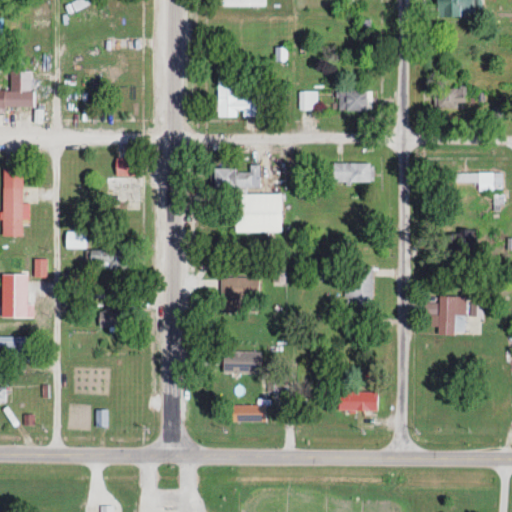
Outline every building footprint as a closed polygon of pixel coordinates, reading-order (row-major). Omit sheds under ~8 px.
[(437,0),(438,16),(475,16),(475,0),(437,0)] [(370,19),(359,19),(359,34),(370,34),(370,19)] [(84,52),(99,52),(99,42),(84,42),(84,52)] [(217,76),(217,116),(239,116),(239,115),(260,115),(260,93),(237,93),(237,75),(217,76)] [(0,108),(33,109),(33,90),(1,90),(1,84),(0,83),(0,108)] [(467,86),(433,86),(433,109),(467,109),(467,86)] [(367,88),(338,88),(338,110),(367,110),(367,88)] [(316,90),(299,90),(299,109),(316,109),(316,90)] [(475,106),(483,105),(483,94),(474,94),(475,106)] [(115,175),(137,175),(137,157),(115,157),(115,175)] [(333,182),(373,182),(373,162),(333,162),(333,182)] [(259,187),(259,164),(249,164),(249,167),(213,168),(213,187),(259,187)] [(502,172),(454,172),(454,182),(478,182),(478,190),(502,190),(502,172)] [(140,208),(140,177),(106,177),(106,208),(140,208)] [(22,236),(22,187),(2,187),(2,236),(22,236)] [(282,193),(233,193),(233,232),(282,232),(282,193)] [(477,229),(459,229),(459,249),(477,249),(477,229)] [(85,231),(65,231),(65,248),(85,248),(85,231)] [(87,249),(87,271),(129,271),(129,249),(87,249)] [(46,258),(33,258),(33,277),(46,277),(46,258)] [(24,263),(8,263),(8,270),(0,269),(0,293),(8,294),(8,288),(17,288),(17,280),(24,280),(24,263)] [(344,266),(345,310),(373,309),(372,266),(344,266)] [(219,276),(219,311),(258,311),(258,276),(219,276)] [(466,296),(439,295),(438,304),(427,304),(427,315),(437,316),(436,334),(465,335),(466,296)] [(100,326),(124,326),(124,303),(100,303),(100,326)] [(0,348),(22,348),(22,361),(38,361),(38,335),(0,335),(0,348)] [(260,373),(261,351),(223,350),(223,372),(260,373)] [(107,374),(74,374),(74,395),(107,395),(107,374)] [(280,390),(280,377),(266,377),(266,390),(280,390)] [(338,409),(377,410),(377,391),(338,390),(338,409)] [(38,402),(38,423),(46,423),(46,402),(38,402)] [(265,404),(233,404),(233,421),(265,421),(265,404)] [(107,426),(107,409),(95,409),(95,426),(107,426)] [(33,424),(33,414),(24,414),(24,424),(33,424)]
